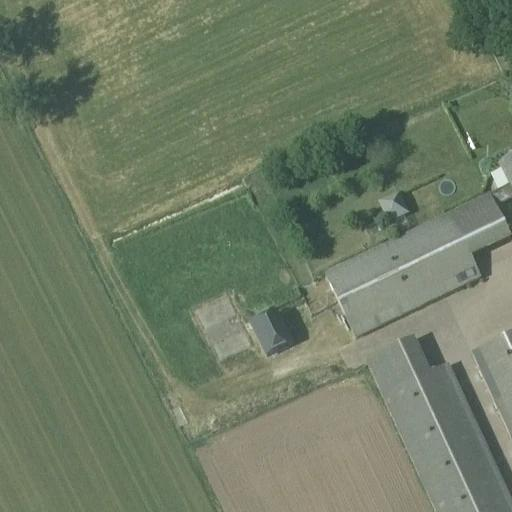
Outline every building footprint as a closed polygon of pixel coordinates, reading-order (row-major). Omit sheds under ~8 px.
[(511,160),(499,167),(511,193),(511,196),(511,198),(511,200),(511,160)] [(488,197),(326,277),(356,340),(479,280),(470,260),(509,241),(488,197)] [(389,201),(375,206),(382,225),(396,219),(389,201)] [(238,286),(193,307),(217,361),(255,345),(265,365),(291,353),(271,313),(251,322),(238,286)] [(511,339),(473,357),(511,442),(511,339)] [(415,342),(367,364),(434,511),(511,511),(511,508),(449,368),(430,376),(415,342)]
